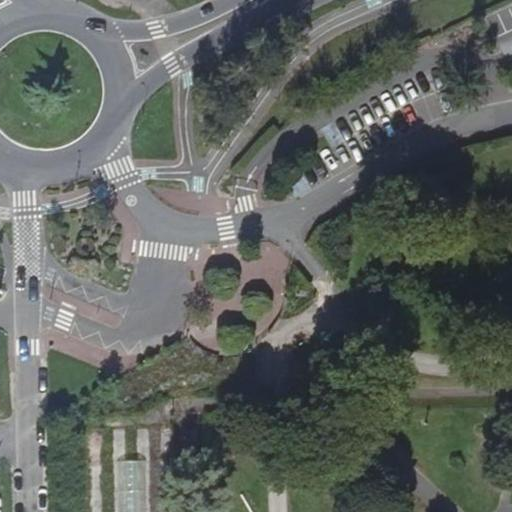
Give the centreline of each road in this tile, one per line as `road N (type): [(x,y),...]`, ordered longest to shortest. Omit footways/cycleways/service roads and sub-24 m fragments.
road 1 (secondary): [(114,118),(156,75),(304,0)]
road 2 (secondary): [(227,0),(155,29),(90,30)]
road 3 (secondary): [(0,160),(28,170),(68,166),(101,142),(114,118)]
